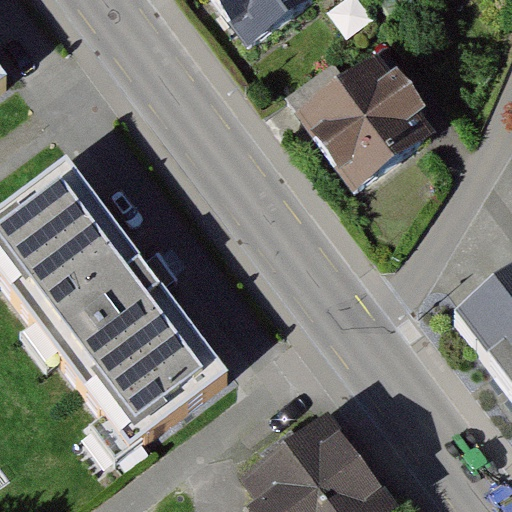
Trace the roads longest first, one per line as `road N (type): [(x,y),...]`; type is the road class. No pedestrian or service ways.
road 1 (secondary): [(109,0),(355,330)]
road 2 (residential): [(511,124),(423,273),(355,330)]
road 3 (secondary): [(355,330),(495,511)]
